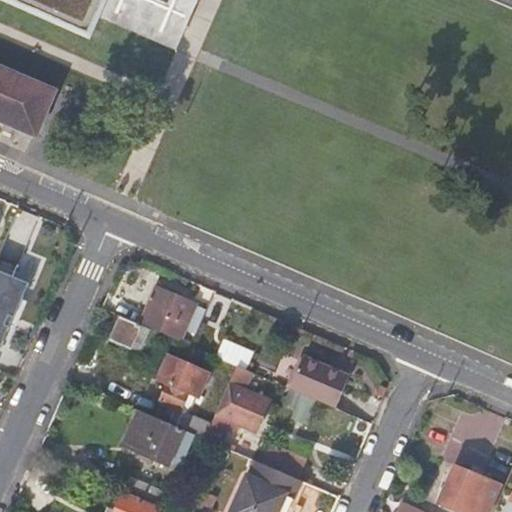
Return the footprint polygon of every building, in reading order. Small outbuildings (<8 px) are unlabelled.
[(99,0),(25,0),(88,26),(94,12),(99,0)] [(99,0),(94,12),(174,46),(193,0),(99,0)] [(0,115),(37,132),(56,89),(0,64),(0,115)] [(41,245),(9,231),(0,252),(0,267),(26,280),(41,245)] [(157,288),(142,325),(153,329),(179,341),(195,304),(157,288)] [(142,354),(153,329),(142,325),(120,315),(111,339),(142,354)] [(0,350),(9,331),(0,326),(0,350)] [(255,352),(224,339),(216,356),(238,366),(246,369),(255,352)] [(168,384),(154,417),(176,427),(183,412),(186,407),(193,409),(198,397),(200,397),(209,373),(170,356),(159,380),(168,384)] [(305,356),(291,389),(336,409),(351,377),(305,356)] [(247,390),(254,373),(246,369),(238,366),(213,424),(206,439),(220,445),(222,446),(228,432),(232,422),(242,426),(253,431),(267,398),(247,390)] [(170,463),(184,430),(176,427),(154,417),(138,410),(124,443),(170,463)] [(213,424),(183,412),(176,427),(184,430),(206,439),(213,424)] [(238,434),(242,426),(232,422),(228,432),(238,434)] [(272,446),(264,465),(300,480),(308,462),(272,446)] [(287,511),(301,481),(300,480),(264,465),(256,461),(234,511),(287,511)] [(489,511),(501,487),(456,466),(440,503),(461,511),(489,511)] [(131,476),(124,491),(125,492),(161,507),(167,492),(131,476)] [(160,511),(163,508),(161,507),(125,492),(116,511),(160,511)] [(426,511),(402,501),(397,511),(426,511)]
